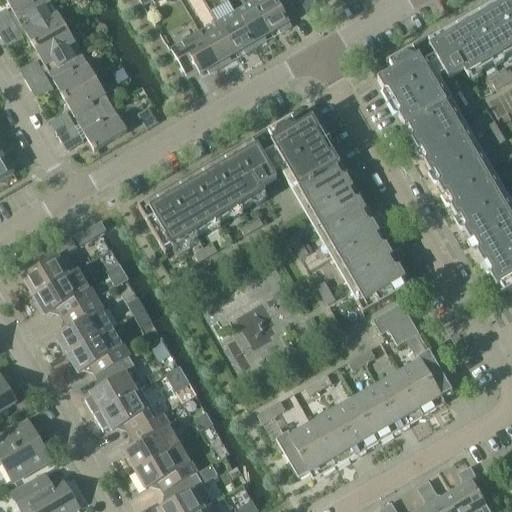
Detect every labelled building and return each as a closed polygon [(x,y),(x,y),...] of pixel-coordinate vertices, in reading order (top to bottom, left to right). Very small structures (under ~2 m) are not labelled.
[(46,0),(2,0),(3,1),(17,24),(50,5),(46,0)] [(136,0),(141,8),(155,0),(136,0)] [(273,0),(258,0),(251,4),(269,35),(276,32),(279,36),(290,29),(284,19),(295,13),(286,0),(285,0),(276,5),(273,0)] [(511,55),(511,0),(497,0),(487,6),(424,43),(434,60),(422,67),(412,50),(385,66),(386,67),(387,66),(392,73),(376,83),(402,128),(416,151),(416,152),(442,197),(455,219),(469,243),(482,265),(500,296),(511,288),(511,221),(496,195),(471,150),(457,127),(456,124),(444,105),(426,75),(438,68),(442,74),(446,82),(447,82),(462,73),(467,81),(491,67),(511,55)] [(304,2),(300,5),(303,12),(308,9),(304,2)] [(251,4),(234,15),(254,50),(265,44),(263,39),(269,35),(251,4)] [(50,5),(17,24),(30,47),(31,50),(65,30),(50,5)] [(234,15),(216,25),(234,56),(241,52),(243,57),(254,50),(234,15)] [(10,21),(2,26),(8,36),(16,31),(10,21)] [(216,25),(198,35),(219,71),(230,64),(227,60),(234,56),(216,25)] [(65,30),(31,50),(33,53),(33,52),(47,75),(80,56),(65,30)] [(198,35),(169,52),(186,81),(197,75),(198,77),(205,73),(208,77),(219,71),(198,35)] [(80,56),(47,75),(60,99),(62,102),(95,82),(80,56)] [(32,77),(38,88),(46,83),(40,73),(32,77)] [(511,80),(508,73),(498,79),(503,87),(511,81),(511,80)] [(29,93),(38,88),(32,77),(23,82),(29,93)] [(498,79),(490,84),(494,92),(503,87),(498,79)] [(95,82),(62,102),(63,105),(64,104),(77,127),(110,108),(95,82)] [(110,108),(77,127),(91,151),(90,151),(92,155),(96,153),(95,152),(125,135),(110,108)] [(361,316),(408,289),(378,237),(311,121),(296,129),(295,130),(290,122),(292,121),(291,120),(264,136),(274,153),(262,159),(252,143),(136,210),(164,258),(264,199),(259,191),(275,182),(266,167),(278,161),(361,303),(355,306),(361,316)] [(70,124),(62,129),(68,140),(76,135),(70,124)] [(493,125),(485,129),(490,139),(498,134),(493,125)] [(62,129),(53,134),(59,145),(68,140),(62,129)] [(498,134),(490,139),(495,147),(503,143),(498,134)] [(0,159),(0,182),(12,176),(1,159),(0,159)] [(250,224),(254,232),(261,228),(256,220),(250,224)] [(243,239),(254,232),(250,224),(238,231),(243,239)] [(296,239),(288,244),(294,254),(302,250),(296,239)] [(25,277),(21,279),(23,284),(32,299),(78,273),(68,256),(76,251),(71,241),(36,262),(40,269),(25,277)] [(210,247),(202,251),(207,259),(215,255),(210,247)] [(307,248),(302,250),(306,258),(311,255),(307,248)] [(302,250),(294,254),(298,262),(306,258),(302,250)] [(202,251),(192,257),(197,265),(207,259),(202,251)] [(78,273),(32,299),(41,314),(44,319),(48,316),(58,310),(64,320),(95,302),(78,273)] [(322,285),(314,290),(320,300),(328,295),(322,285)] [(184,286),(176,291),(179,296),(188,291),(184,286)] [(328,295),(320,300),(325,308),(333,303),(328,295)] [(59,335),(55,337),(57,342),(66,357),(111,331),(95,302),(64,320),(69,329),(59,335)] [(417,336),(400,306),(371,323),(380,338),(386,333),(396,349),(417,336)] [(111,331),(66,357),(75,372),(77,377),(82,374),(92,368),(97,378),(128,360),(111,331)] [(369,352),(360,357),(366,366),(375,361),(369,352)] [(400,373),(426,417),(444,406),(440,399),(450,393),(427,354),(414,361),(416,364),(400,373)] [(360,357),(346,365),(352,374),(366,366),(360,357)] [(91,400),(84,404),(93,419),(140,392),(145,389),(128,360),(97,378),(103,387),(93,393),(88,395),(91,400)] [(175,372),(174,373),(184,390),(185,389),(189,388),(178,370),(175,372)] [(425,417),(426,417),(400,373),(378,387),(403,430),(425,417)] [(325,377),(316,383),(322,392),(331,386),(325,377)] [(2,385),(0,381),(0,415),(15,407),(2,385)] [(316,383),(302,391),(307,400),(322,392),(316,383)] [(380,443),(403,430),(378,387),(355,400),(380,443)] [(140,392),(93,419),(102,434),(108,430),(111,435),(115,432),(126,426),(131,436),(157,421),(140,392)] [(359,456),(380,443),(355,400),(334,412),(359,456)] [(256,418),(261,427),(284,414),(278,405),(256,418)] [(337,468),(359,456),(334,412),(326,417),(312,425),(337,468)] [(126,451),(122,453),(124,458),(133,473),(179,447),(162,418),(157,421),(131,436),(136,445),(126,451)] [(312,483),(337,468),(312,425),(289,439),(287,435),(274,443),(297,482),(307,476),(312,483)] [(24,440),(18,430),(0,440),(0,465),(1,465),(12,485),(49,463),(32,435),(24,440)] [(179,447),(133,473),(142,488),(145,492),(149,490),(159,484),(165,494),(195,476),(196,476),(179,447)] [(461,489),(450,495),(459,511),(486,511),(470,484),(474,481),(472,477),(468,471),(458,477),(462,485),(461,489)] [(160,509),(156,511),(155,511),(199,511),(202,510),(212,505),(195,476),(165,494),(170,503),(160,509)] [(50,491),(43,478),(11,497),(19,511),(74,511),(76,511),(75,511),(76,511),(77,511),(61,484),(50,491)] [(427,485),(416,491),(420,499),(431,493),(427,485)] [(424,510),(421,511),(435,511),(430,503),(435,500),(431,493),(420,499),(425,507),(424,510)] [(435,500),(430,503),(435,511),(459,511),(450,495),(439,502),(435,500)]
